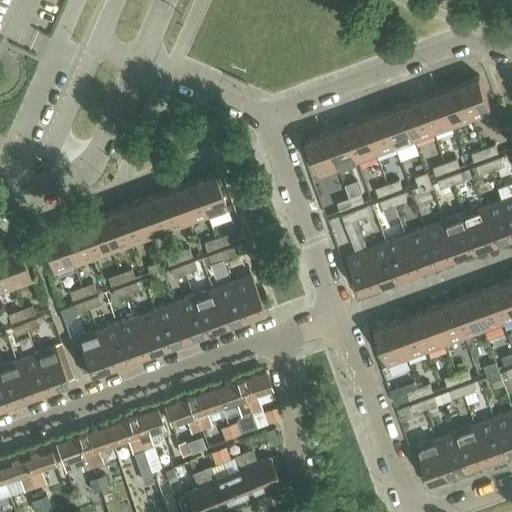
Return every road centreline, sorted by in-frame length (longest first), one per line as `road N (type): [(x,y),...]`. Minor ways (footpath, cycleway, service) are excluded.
road 1 (residential): [(0,435),(275,341)]
road 2 (residential): [(511,57),(480,44),(267,115)]
road 3 (residential): [(339,315),(267,115)]
road 4 (residential): [(416,511),(339,315)]
road 5 (residential): [(247,511),(299,489),(275,341)]
road 6 (unclassified): [(32,189),(87,160),(139,60)]
road 7 (unclassified): [(96,41),(32,189)]
road 8 (residential): [(267,115),(139,60)]
